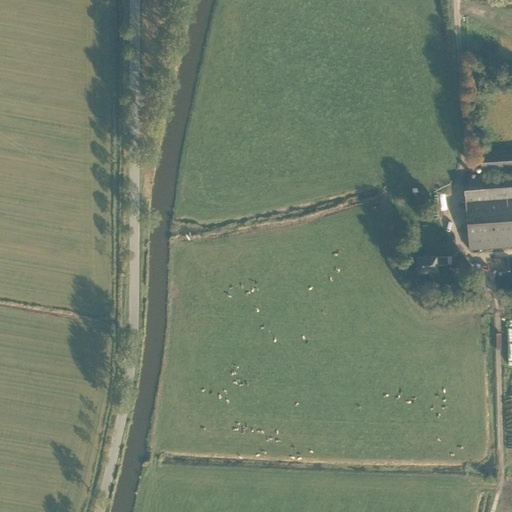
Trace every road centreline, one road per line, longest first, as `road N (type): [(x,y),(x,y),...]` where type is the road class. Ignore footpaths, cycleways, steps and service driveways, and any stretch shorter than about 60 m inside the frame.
road 1 (tertiary): [(101,511),(130,362),(136,0)]
road 2 (track): [(454,235),(499,313),(502,482),(495,511)]
